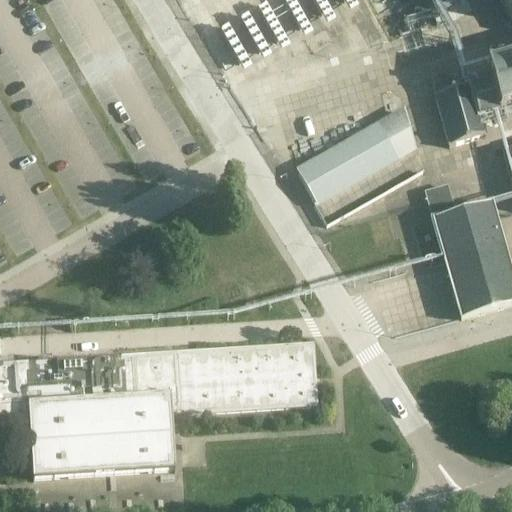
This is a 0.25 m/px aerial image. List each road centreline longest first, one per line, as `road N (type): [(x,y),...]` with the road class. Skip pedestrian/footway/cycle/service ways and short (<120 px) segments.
road 1 (unclassified): [(352,323),(153,0)]
road 2 (unclassified): [(0,346),(352,323)]
road 3 (unclassified): [(462,505),(352,323)]
